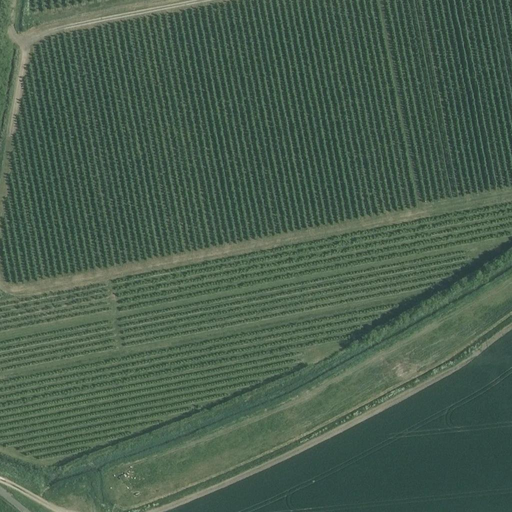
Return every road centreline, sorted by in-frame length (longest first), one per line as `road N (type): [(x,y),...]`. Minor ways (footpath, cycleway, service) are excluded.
road 1 (track): [(450,369),(264,465),(152,511)]
road 2 (track): [(12,0),(11,31),(22,40),(197,0)]
